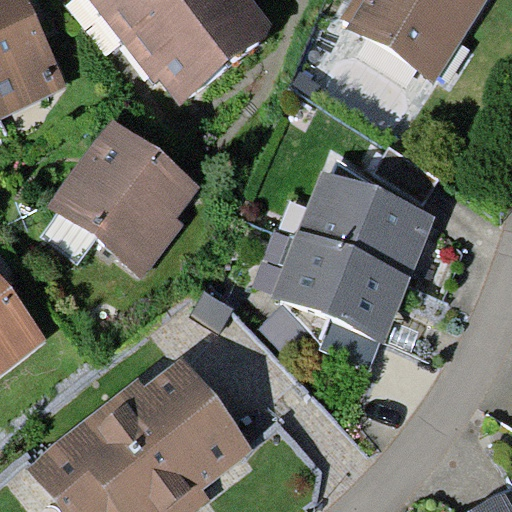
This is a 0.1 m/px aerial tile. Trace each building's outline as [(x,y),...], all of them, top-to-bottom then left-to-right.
[(0,0),(0,131),(72,97),(25,0),(0,0)] [(267,54),(273,39),(251,11),(265,0),(81,0),(156,96),(159,94),(180,122),(267,54)] [(372,0),(349,39),(434,94),(494,0),(372,0)] [(179,228),(203,197),(113,129),(47,217),(142,288),(184,232),(179,228)] [(440,188),(390,157),(375,180),(426,212),(440,188)] [(413,289),(436,228),(395,214),(398,207),(338,169),(331,186),(323,183),(299,244),(413,289)] [(413,289),(299,244),(273,310),(284,315),(323,353),(321,358),(370,377),(380,353),(387,355),(413,289)] [(0,384),(49,347),(0,283),(0,384)] [(205,499),(254,462),(183,371),(146,400),(139,391),(27,478),(53,511),(206,511),(211,508),(205,499)]
